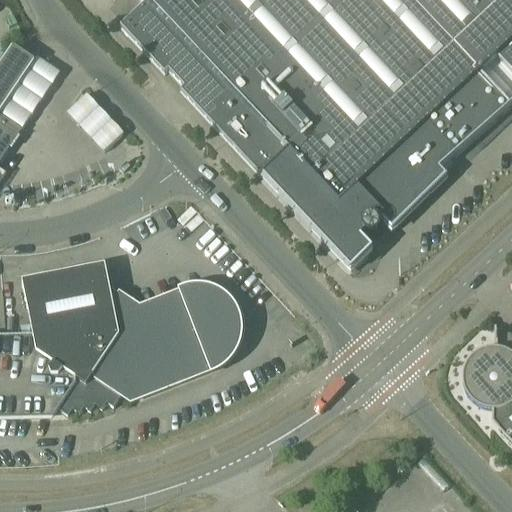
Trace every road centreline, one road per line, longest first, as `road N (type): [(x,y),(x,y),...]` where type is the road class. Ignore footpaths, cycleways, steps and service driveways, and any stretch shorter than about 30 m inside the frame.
road 1 (tertiary): [(378,366),(273,444),(206,477),(77,511)]
road 2 (unclassified): [(378,366),(187,163)]
road 3 (unclassified): [(187,163),(40,0)]
road 4 (unclassified): [(0,238),(105,215),(187,163)]
road 5 (unclassified): [(511,511),(378,366)]
road 6 (tertiary): [(511,241),(378,366)]
